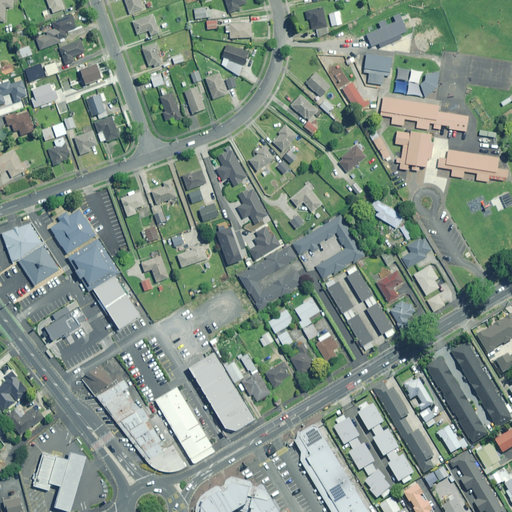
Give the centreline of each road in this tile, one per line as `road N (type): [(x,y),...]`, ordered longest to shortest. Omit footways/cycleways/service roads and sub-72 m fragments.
road 1 (secondary): [(511,285),(170,493)]
road 2 (residential): [(152,156),(220,132),(263,94),(281,48),(275,0)]
road 3 (secondary): [(137,489),(0,312)]
road 4 (residential): [(152,156),(95,0)]
road 5 (residential): [(0,211),(152,156)]
